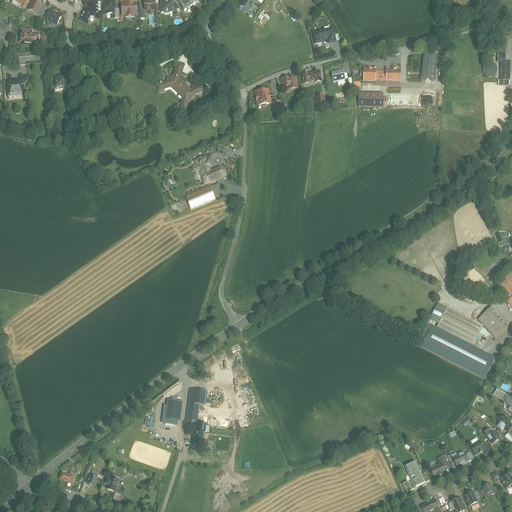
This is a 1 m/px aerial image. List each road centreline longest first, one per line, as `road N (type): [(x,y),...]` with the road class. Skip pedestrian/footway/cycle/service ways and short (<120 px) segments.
road 1 (secondary): [(237,325),(420,221),(511,141)]
road 2 (unclassified): [(511,19),(302,67),(240,93)]
road 3 (secondary): [(28,486),(237,325)]
road 4 (residential): [(237,325),(221,289),(243,199),(240,93)]
road 5 (residential): [(69,53),(174,44),(206,31)]
road 6 (residential): [(511,453),(401,509)]
